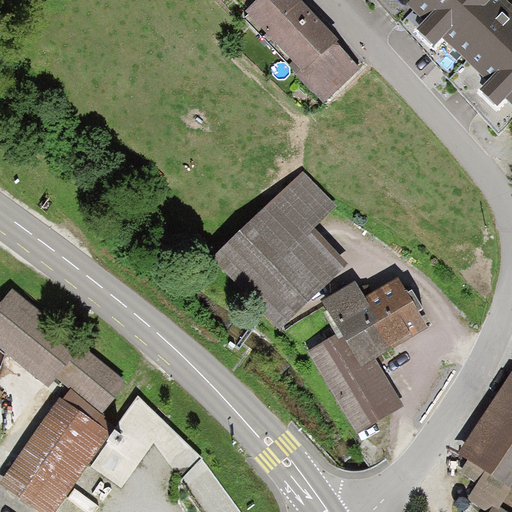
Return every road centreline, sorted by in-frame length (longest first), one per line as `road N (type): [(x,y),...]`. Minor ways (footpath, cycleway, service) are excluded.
road 1 (secondary): [(328,511),(278,450),(147,327),(0,214)]
road 2 (unclassified): [(511,213),(444,119),(332,0)]
road 3 (unclassified): [(363,511),(403,474),(464,392),(511,289)]
